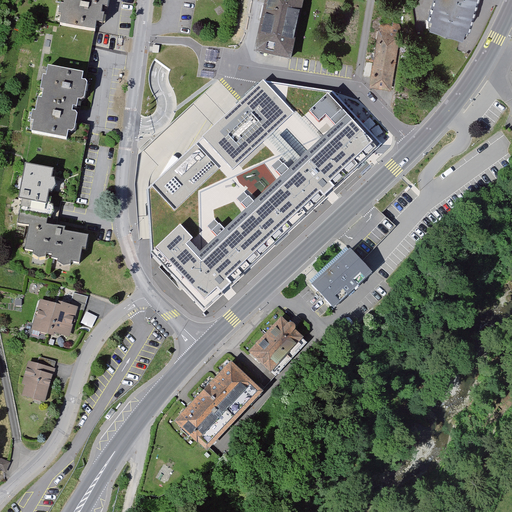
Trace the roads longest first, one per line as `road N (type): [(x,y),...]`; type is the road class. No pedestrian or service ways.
road 1 (primary): [(511,0),(451,108),(202,349)]
road 2 (residential): [(150,294),(131,260),(122,192),(144,0)]
road 3 (residential): [(150,294),(102,328),(63,426),(0,493)]
road 4 (primary): [(202,349),(117,440),(75,511)]
